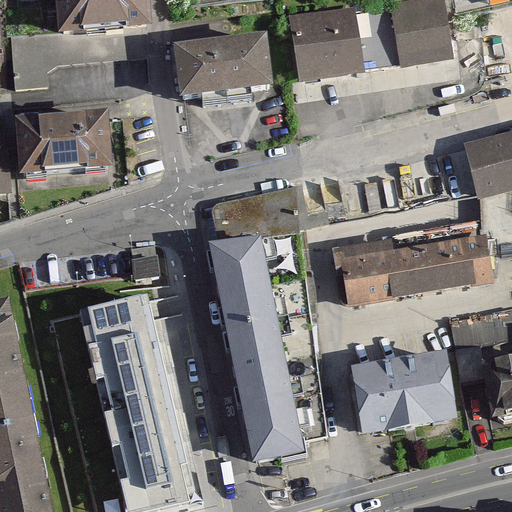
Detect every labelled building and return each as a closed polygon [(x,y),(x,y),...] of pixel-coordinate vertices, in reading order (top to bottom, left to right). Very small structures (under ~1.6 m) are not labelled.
[(59,0),(62,37),(151,33),(149,0),(59,0)] [(429,0),(392,7),(403,69),(456,59),(444,0),(429,0)] [(293,22),(302,86),(366,77),(357,13),(293,22)] [(178,50),(183,101),(274,91),(268,40),(178,50)] [(19,124),(24,181),(115,173),(110,117),(19,124)] [(511,136),(468,148),(483,204),(511,196),(511,136)] [(0,197),(9,198),(7,153),(0,153),(0,197)] [(220,237),(262,228),(262,225),(283,220),(285,229),(295,227),(292,214),(308,210),(302,183),(212,202),(220,237)] [(340,252),(350,310),(495,285),(485,227),(340,252)] [(209,253),(253,472),(304,462),(260,243),(209,253)] [(158,262),(132,264),(134,286),(159,284),(158,262)] [(0,298),(0,511),(55,511),(10,297),(0,298)] [(188,511),(195,510),(148,303),(79,318),(125,511),(188,511)] [(456,343),(502,341),(501,314),(455,316),(456,343)] [(358,374),(367,439),(460,426),(451,361),(358,374)] [(511,362),(485,367),(494,419),(511,415),(511,362)]
